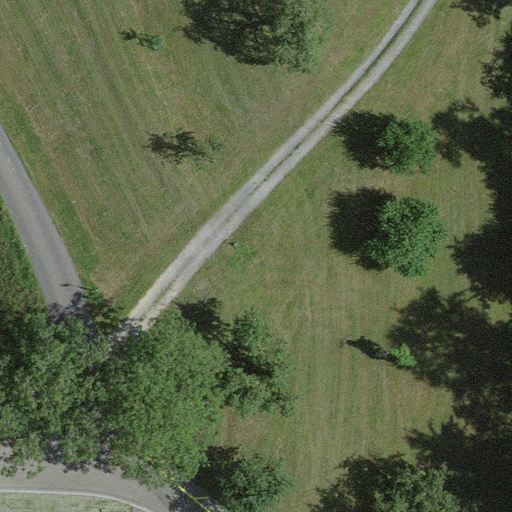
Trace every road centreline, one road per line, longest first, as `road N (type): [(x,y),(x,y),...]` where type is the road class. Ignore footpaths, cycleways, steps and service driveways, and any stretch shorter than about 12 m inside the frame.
road 1 (track): [(85,364),(399,39),(421,0)]
road 2 (unclassified): [(0,160),(66,291),(85,364),(93,471)]
